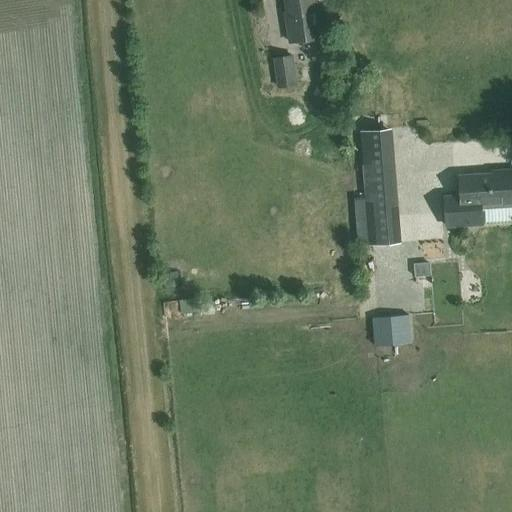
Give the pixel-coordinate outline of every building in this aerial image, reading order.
[(290,42),(320,38),(314,0),(286,0),(289,21),(287,21),(290,42)] [(279,87),(298,85),(293,54),(274,57),(279,87)] [(381,130),(363,132),(368,206),(371,245),(396,243),(392,194),(368,195),(366,166),(389,164),(387,130),(381,130)] [(462,199),(446,200),(447,229),(483,227),(483,222),(511,221),(511,168),(504,169),(505,172),(479,173),(479,176),(463,176),(461,177),(462,199)] [(411,230),(413,270),(443,269),(441,228),(411,230)] [(411,343),(408,315),(372,318),(374,346),(411,343)]
